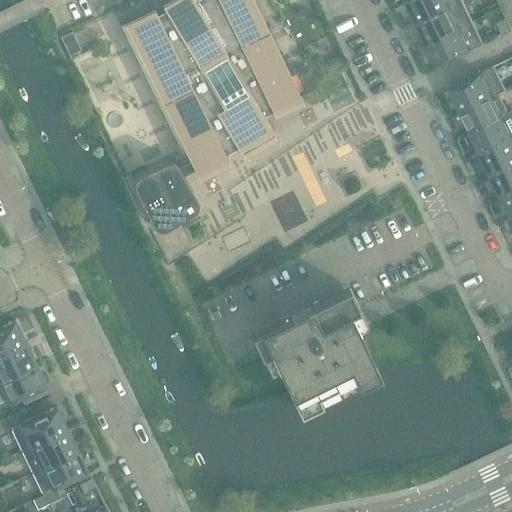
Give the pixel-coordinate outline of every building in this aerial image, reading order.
[(154,8),(120,25),(183,156),(187,154),(197,176),(228,161),(223,153),(237,146),(241,154),(276,138),(268,121),(303,104),(253,0),(168,0),(161,4),(164,8),(156,13),(154,8)] [(405,0),(415,21),(458,0),(405,0)] [(458,0),(415,21),(426,43),(472,21),(461,0),(458,0)] [(511,29),(505,19),(497,23),(502,34),(511,29)] [(482,43),(472,21),(426,43),(437,65),(482,43)] [(68,55),(80,49),(72,31),(60,36),(68,55)] [(338,55),(327,60),(332,71),(343,66),(338,55)] [(448,87),(459,110),(497,91),(498,92),(505,89),(493,65),(448,87)] [(322,85),(335,107),(358,95),(346,72),(322,85)] [(459,110),(469,132),(508,112),(498,92),(497,91),(459,110)] [(469,132),(479,153),(511,136),(511,110),(508,112),(469,132)] [(511,136),(479,153),(490,175),(511,164),(511,136)] [(132,179),(132,182),(133,184),(151,223),(153,225),(155,226),(158,227),(161,228),(163,227),(166,226),(191,211),(193,210),(195,207),(196,205),(196,202),(196,199),(195,196),(176,164),(174,162),(172,160),(169,159),(166,159),(163,160),(139,171),(137,173),(135,174),(133,177),(132,179)] [(511,164),(490,175),(500,197),(511,190),(511,164)] [(511,190),(500,197),(511,218),(511,217),(511,190)] [(278,368),(282,377),(299,411),(378,373),(358,330),(367,325),(348,286),(250,334),(269,372),(278,368)] [(0,326),(0,353),(25,342),(14,319),(0,326)] [(0,353),(0,380),(35,363),(25,342),(0,353)] [(46,386),(35,363),(0,380),(0,384),(11,408),(45,392),(43,388),(46,386)] [(10,427),(21,450),(67,428),(56,406),(10,427)] [(21,450),(32,472),(77,450),(67,428),(21,450)] [(32,472),(42,494),(44,494),(55,488),(88,472),(77,450),(32,472)] [(91,478),(79,484),(83,494),(96,488),(91,478)] [(59,498),(55,488),(44,494),(49,503),(59,498)] [(36,509),(49,503),(44,494),(42,494),(31,499),(36,509)]
